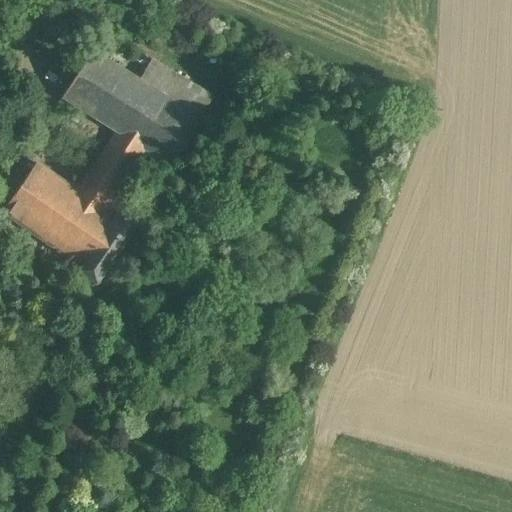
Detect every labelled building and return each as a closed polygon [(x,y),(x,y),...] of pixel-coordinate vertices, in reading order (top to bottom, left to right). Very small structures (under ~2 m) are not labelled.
[(138,77),(91,47),(61,95),(114,129),(148,151),(168,164),(199,116),(138,77)] [(212,96),(151,57),(138,77),(199,116),(212,96)] [(114,129),(76,189),(105,209),(136,160),(140,163),(148,151),(114,129)] [(76,189),(36,161),(3,209),(80,264),(114,216),(76,189)] [(80,264),(76,270),(95,284),(137,225),(117,211),(80,264)]
